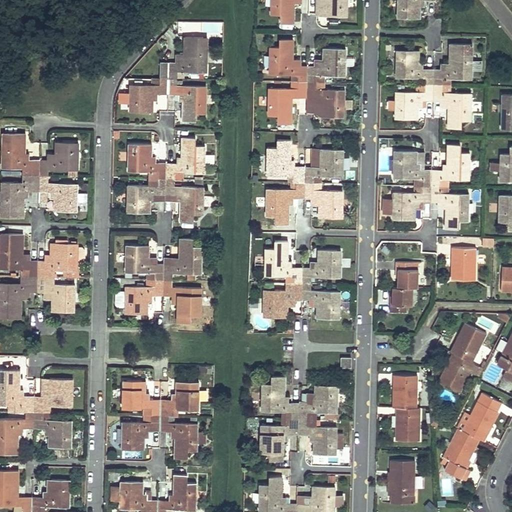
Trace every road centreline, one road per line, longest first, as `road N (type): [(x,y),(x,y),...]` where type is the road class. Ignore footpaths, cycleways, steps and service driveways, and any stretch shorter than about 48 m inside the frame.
road 1 (residential): [(103,125),(113,71),(179,0)]
road 2 (residential): [(98,361),(101,226)]
road 3 (residential): [(359,471),(362,350)]
